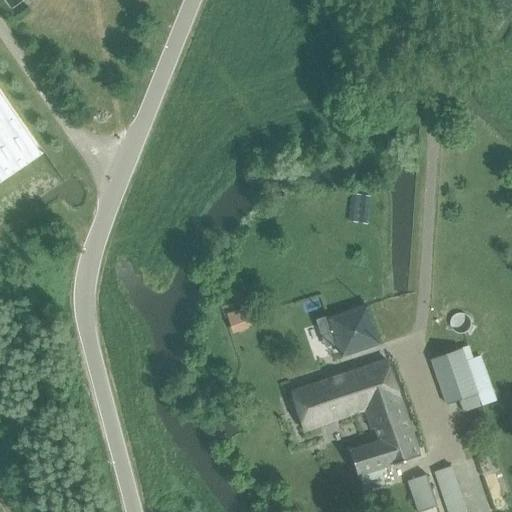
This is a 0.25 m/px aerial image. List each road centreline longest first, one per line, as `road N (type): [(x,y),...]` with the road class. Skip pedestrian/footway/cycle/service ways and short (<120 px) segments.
road 1 (unclassified): [(135,511),(85,318),(86,271),(192,0)]
road 2 (unclassified): [(423,306),(425,88),(376,0)]
